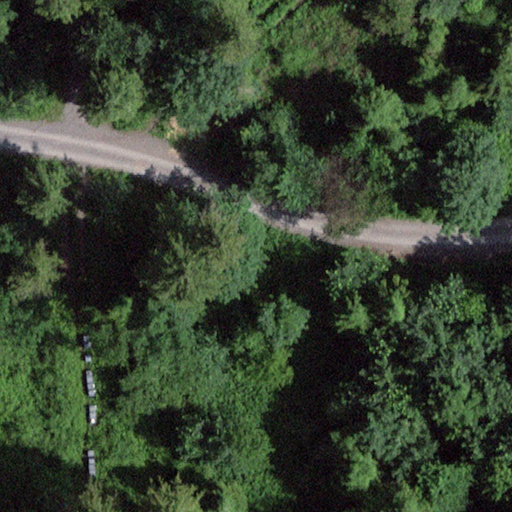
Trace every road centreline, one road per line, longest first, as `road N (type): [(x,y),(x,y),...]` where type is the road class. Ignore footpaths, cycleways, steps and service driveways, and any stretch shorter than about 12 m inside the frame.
road 1 (track): [(0,133),(436,234),(511,230)]
road 2 (track): [(171,170),(146,0)]
